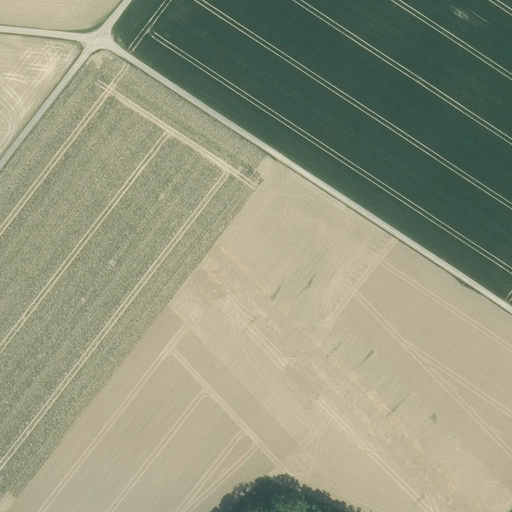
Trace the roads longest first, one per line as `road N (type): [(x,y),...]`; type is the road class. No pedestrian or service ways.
road 1 (unclassified): [(96,38),(511,313)]
road 2 (unclassified): [(96,38),(0,165)]
